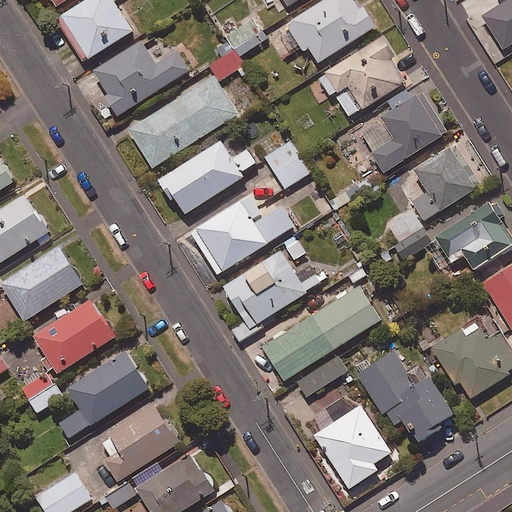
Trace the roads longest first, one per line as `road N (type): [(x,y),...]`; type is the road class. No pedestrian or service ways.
road 1 (residential): [(312,511),(0,19)]
road 2 (residential): [(420,0),(511,144)]
